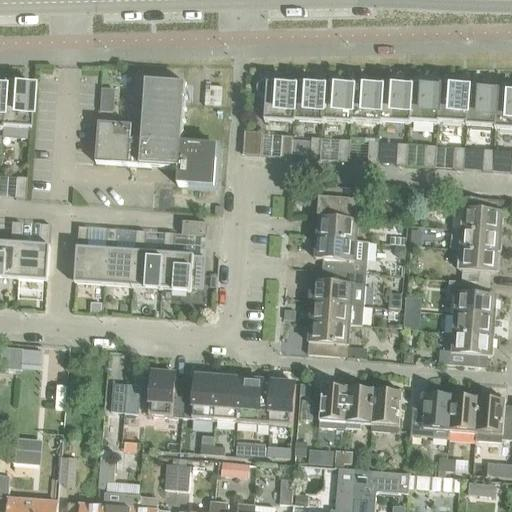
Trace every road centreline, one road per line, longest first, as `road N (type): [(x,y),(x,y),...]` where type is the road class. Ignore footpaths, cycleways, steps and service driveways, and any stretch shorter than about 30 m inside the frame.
road 1 (residential): [(0,324),(229,338),(235,166)]
road 2 (residential): [(235,166),(511,184)]
road 3 (tertiary): [(0,5),(242,1)]
road 4 (residential): [(235,166),(242,1)]
